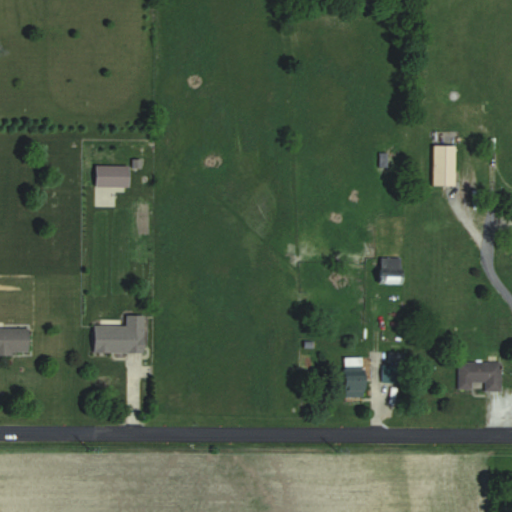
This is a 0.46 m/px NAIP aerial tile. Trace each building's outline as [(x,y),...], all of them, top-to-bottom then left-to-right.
[(453,144),(431,144),(431,185),(453,185),(453,144)] [(94,187),(127,187),(127,165),(94,165),(94,187)] [(378,284),(401,284),(401,257),(378,257),(378,284)] [(143,353),(143,315),(124,315),(124,325),(92,325),(92,353),(143,353)] [(342,396),(363,396),(363,356),(342,356),(342,396)] [(456,389),(483,389),(483,391),(499,391),(499,362),(456,362),(456,389)] [(382,381),(399,381),(399,366),(382,366),(382,381)]
